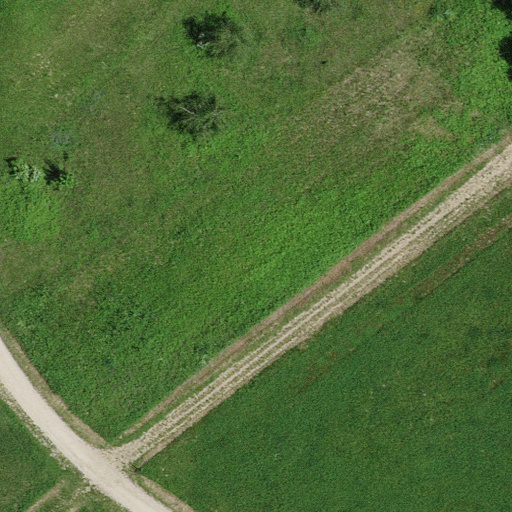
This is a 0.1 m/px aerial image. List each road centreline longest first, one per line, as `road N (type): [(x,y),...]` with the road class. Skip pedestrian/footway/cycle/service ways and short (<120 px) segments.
road 1 (track): [(58,511),(511,155)]
road 2 (track): [(0,354),(70,444),(155,511)]
